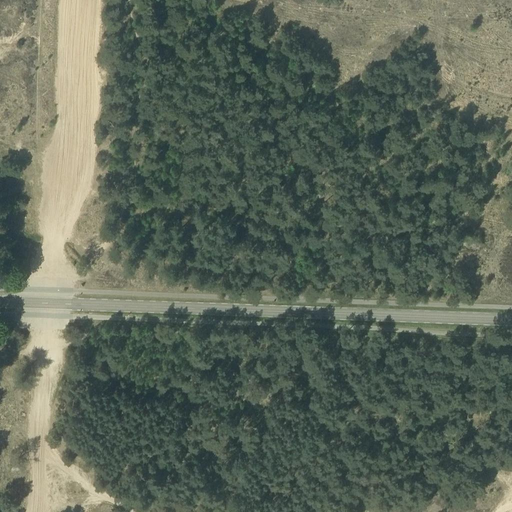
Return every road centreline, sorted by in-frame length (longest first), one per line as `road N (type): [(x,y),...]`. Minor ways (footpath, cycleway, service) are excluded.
road 1 (secondary): [(511,322),(0,302)]
road 2 (track): [(37,342),(28,511)]
